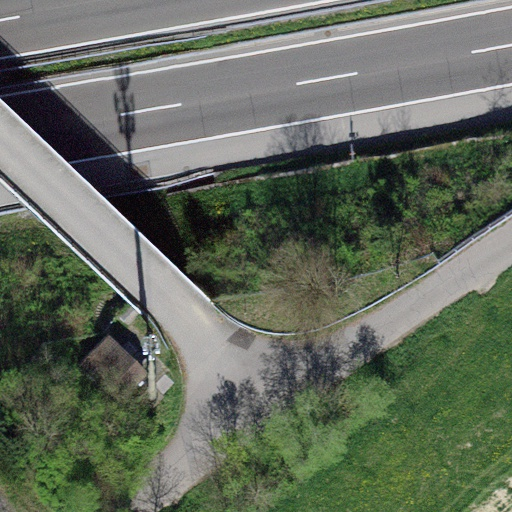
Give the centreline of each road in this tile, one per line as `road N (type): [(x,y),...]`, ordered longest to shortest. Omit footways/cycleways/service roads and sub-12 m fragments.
road 1 (motorway): [(0,135),(511,44)]
road 2 (unclassified): [(0,138),(268,405)]
road 3 (unclassified): [(511,249),(268,405)]
road 4 (unclassified): [(268,405),(128,511)]
